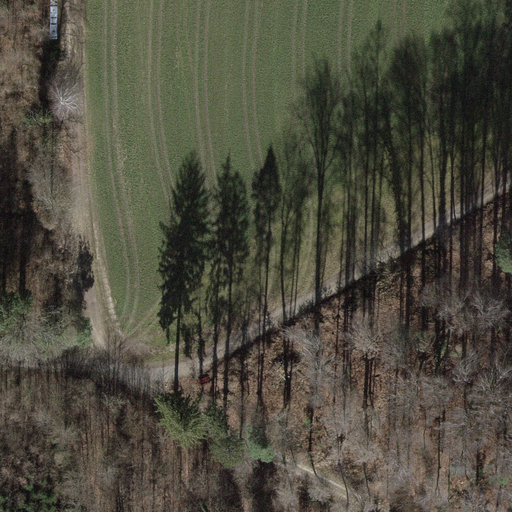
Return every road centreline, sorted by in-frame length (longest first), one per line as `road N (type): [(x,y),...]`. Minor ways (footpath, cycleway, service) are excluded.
road 1 (track): [(378,511),(105,370),(76,153),(76,0)]
road 2 (track): [(0,358),(131,372),(187,366),(511,180)]
